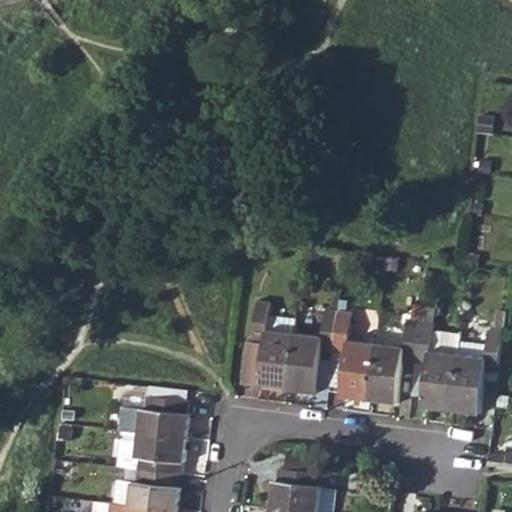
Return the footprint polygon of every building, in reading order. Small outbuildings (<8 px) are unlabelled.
[(257,300),(252,341),(266,342),(261,385),(288,388),(295,330),(268,327),(269,313),(270,302),(257,300)] [(288,388),(316,392),(321,349),(335,351),(339,310),(325,308),(323,334),(295,330),(288,388)] [(342,395),(371,398),(378,341),(350,337),(352,311),(339,310),(335,351),(347,352),(342,395)] [(268,327),(295,330),(297,317),(269,313),(268,327)] [(403,360),(416,362),(421,319),(408,318),(405,345),(378,341),(371,398),(397,401),(403,360)] [(421,319),(416,362),(429,364),(425,399),(424,405),(452,409),(458,351),(430,348),(433,335),(435,321),(421,319)] [(486,354),(458,351),(452,409),(480,412),(481,408),(485,369),(498,372),(503,329),(489,327),(486,354)] [(460,339),(433,335),(430,348),(458,351),(460,339)] [(247,383),(261,385),(266,342),(252,341),(250,357),(247,383)] [(412,397),(425,399),(429,364),(416,362),(412,397)] [(494,408),(498,372),(485,369),(481,408),(494,408)] [(140,429),(189,436),(192,413),(188,413),(189,400),(148,395),(146,408),(124,405),(121,427),(140,429)] [(136,456),(140,429),(122,428),(118,463),(127,464),(139,466),(140,456),(136,456)] [(140,456),(139,466),(180,471),(181,461),(186,462),(189,436),(140,429),(136,456),(140,456)] [(125,478),(133,479),(138,480),(139,466),(127,464),(125,478)] [(180,471),(139,466),(138,480),(133,479),(130,503),(179,509),(182,486),(179,486),(180,471)] [(319,511),(323,486),(319,485),(321,473),(280,466),(279,479),(275,479),(272,507),(319,511)] [(331,474),(321,473),(319,485),(323,486),(330,487),(331,474)] [(116,477),(113,501),(130,503),(133,479),(125,478),(116,477)] [(323,511),(334,511),(338,488),(330,487),(323,486),(319,511),(323,511)] [(178,511),(179,509),(130,503),(113,501),(111,500),(109,511),(178,511)]
